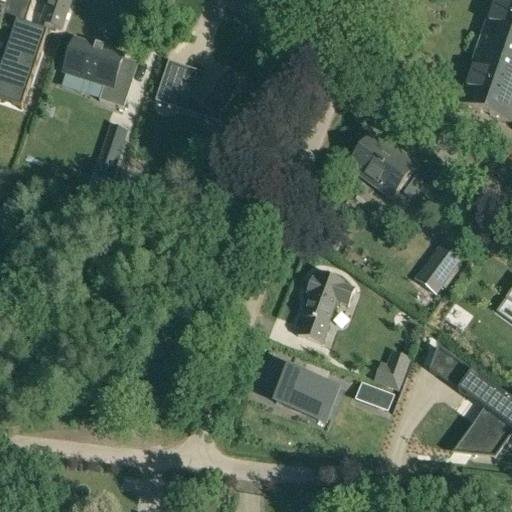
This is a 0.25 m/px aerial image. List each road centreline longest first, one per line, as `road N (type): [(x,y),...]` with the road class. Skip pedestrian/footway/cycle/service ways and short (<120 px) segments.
road 1 (residential): [(339,75),(190,459)]
road 2 (unclassified): [(190,459),(234,471),(511,501)]
road 3 (residential): [(339,75),(511,204)]
road 4 (residential): [(190,459),(156,462),(0,442)]
road 5 (residential): [(237,0),(339,75)]
